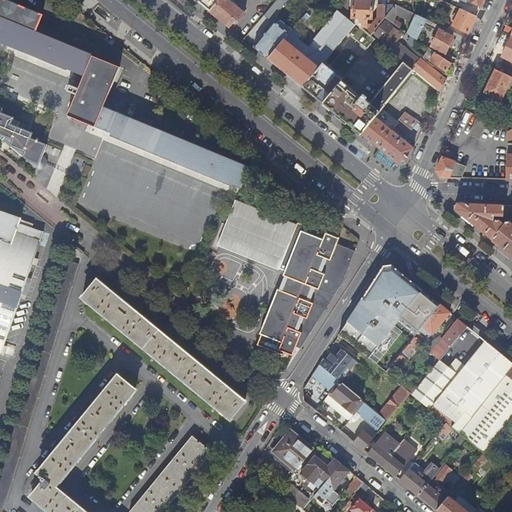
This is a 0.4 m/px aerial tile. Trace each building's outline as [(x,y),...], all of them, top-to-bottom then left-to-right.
[(233,184),(242,187),(249,169),(230,162),(233,154),(141,117),(139,124),(103,109),(119,68),(55,41),(58,35),(39,27),(43,17),(2,0),(0,0),(0,42),(68,70),(68,69),(83,75),(68,115),(112,135),(111,136),(233,185),(233,184)] [(196,0),(211,12),(220,0),(196,0)] [(232,3),(227,0),(220,0),(211,12),(230,27),(235,20),(238,22),(245,13),(236,7),(238,4),(234,1),(232,3)] [(278,0),(265,15),(271,21),(288,0),(278,0)] [(340,0),(340,9),(349,9),(349,0),(340,0)] [(454,0),(439,0),(447,4),(462,10),(465,4),(457,0),(456,0),(456,1),(454,0)] [(363,23),(362,29),(371,36),(386,18),(386,5),(378,5),(378,17),(373,24),(368,24),(369,19),(373,19),(373,2),(354,1),(353,18),(360,19),(359,23),(363,23)] [(413,22),(407,33),(410,35),(417,40),(427,20),(413,13),(396,5),(386,18),(399,28),(401,25),(400,23),(395,20),(397,15),(413,22)] [(477,17),(462,10),(453,27),(469,34),(477,17)] [(354,24),(338,11),(315,40),(331,53),(354,24)] [(438,25),(441,27),(448,30),(450,24),(448,22),(438,17),(438,25)] [(389,51),(404,63),(412,70),(440,93),(446,81),(434,69),(433,71),(418,59),(417,60),(396,42),(393,45),(385,38),(394,28),(386,21),(375,35),(383,41),(382,43),(390,49),(389,51)] [(290,33),(276,22),(264,36),(259,42),(254,47),(269,59),(285,40),(290,33)] [(463,45),(466,39),(448,30),(441,27),(433,43),(434,47),(445,54),(452,40),(463,45)] [(264,36),(261,33),(256,40),(259,42),(264,36)] [(320,68),(285,40),(269,59),(304,88),(320,68)] [(446,72),(451,64),(436,53),(430,61),(446,72)] [(324,104),(361,135),(384,106),(412,70),(404,63),(370,105),(365,101),(367,99),(363,96),(362,98),(342,83),(344,81),(343,80),(324,104)] [(304,88),(324,104),(343,80),(323,64),(320,68),(304,88)] [(511,77),(496,70),(486,92),(502,100),(511,78),(511,77)] [(402,121),(384,106),(361,135),(379,149),(380,150),(396,163),(399,166),(407,164),(414,149),(404,141),(414,129),(417,132),(419,129),(416,126),(420,121),(409,112),(402,121)] [(3,109),(0,107),(0,137),(38,169),(43,168),(46,166),(46,162),(45,159),(42,157),(46,146),(31,138),(33,134),(18,127),(20,123),(14,121),(15,118),(2,113),(3,109)] [(481,139),(489,122),(478,117),(470,135),(481,139)] [(511,124),(502,120),(498,127),(509,132),(511,130),(511,124)] [(399,166),(380,150),(376,156),(379,159),(390,168),(393,170),(395,170),(399,166)] [(453,154),(446,151),(437,171),(440,177),(463,178),(467,167),(455,162),(450,160),(453,154)] [(456,160),(455,162),(467,167),(469,162),(461,158),(456,160)] [(511,223),(510,222),(507,222),(505,224),(500,220),(497,220),(496,222),(495,221),(495,216),(511,217),(511,205),(458,203),(456,210),(511,255),(511,223)] [(321,291),(323,286),(335,291),(344,269),(349,271),(356,253),(337,246),(339,241),(313,231),(312,233),(235,204),(219,246),(221,247),(281,270),(279,275),(321,291)] [(20,219),(0,211),(0,357),(43,232),(19,224),(20,219)] [(66,261),(0,473),(0,511),(3,511),(79,265),(66,261)] [(440,305),(391,265),(384,266),(339,336),(369,360),(399,323),(415,336),(440,305)] [(172,342),(98,281),(84,298),(231,420),(245,402),(172,342)] [(450,313),(440,305),(415,336),(415,337),(390,368),(395,372),(397,373),(423,342),(420,340),(425,334),(426,335),(429,331),(433,334),(450,313)] [(431,353),(440,360),(467,327),(458,319),(431,353)] [(453,428),(461,435),(465,438),(484,453),(511,418),(511,363),(485,341),(482,344),(481,346),(464,367),(430,409),(441,418),(447,423),(453,428)] [(353,358),(342,349),(337,356),(333,352),(326,361),(323,360),(320,365),(338,380),(344,372),(343,371),(353,358)] [(340,381),(357,360),(353,358),(343,371),(344,372),(338,380),(340,381)] [(440,360),(412,394),(429,408),(430,409),(464,367),(456,360),(453,360),(448,367),(440,360)] [(360,398),(340,381),(338,380),(320,365),(313,376),(332,392),(345,403),(343,406),(354,415),(356,412),(379,431),(387,421),(380,414),(360,398)] [(390,368),(385,373),(391,377),(395,372),(390,368)] [(85,511),(56,487),(136,390),(119,376),(37,473),(43,478),(41,481),(42,482),(31,496),(49,511),(85,511)] [(387,421),(410,393),(402,386),(380,414),(387,421)] [(350,420),(354,415),(343,406),(345,403),(332,392),(325,399),(350,420)] [(437,435),(447,423),(441,418),(430,431),(437,436),(437,435)] [(453,428),(447,423),(437,435),(444,440),(453,428)] [(273,452),(297,471),(314,450),(291,431),(273,452)] [(363,432),(354,442),(364,450),(373,440),(363,432)] [(385,433),(368,454),(383,466),(400,445),(385,433)] [(460,445),(465,438),(461,435),(455,442),(460,445)] [(166,511),(213,454),(194,438),(132,511),(166,511)] [(400,445),(383,466),(396,477),(417,451),(404,440),(400,445)] [(487,456),(484,453),(478,460),(482,463),(487,456)] [(320,490),(341,464),(335,458),(328,466),(315,456),(301,474),(320,490)] [(326,502),(350,471),(341,464),(320,490),(317,494),(326,502)] [(410,470),(401,481),(419,495),(428,485),(439,471),(432,464),(425,473),(427,475),(425,477),(420,473),(417,476),(410,470)] [(434,480),(440,485),(444,480),(452,471),(446,466),(434,480)] [(452,471),(444,480),(453,486),(460,477),(452,471)] [(471,476),(467,473),(455,489),(459,492),(471,476)] [(356,494),(365,483),(358,478),(349,489),(356,494)] [(289,482),(281,492),(303,510),(311,501),(289,482)] [(435,490),(428,485),(419,495),(437,511),(446,500),(439,494),(441,491),(437,488),(435,490)] [(464,510),(448,497),(446,500),(437,511),(438,511),(470,511),(466,508),(464,510)] [(351,511),(353,511),(375,511),(360,499),(351,511)] [(353,503),(350,501),(342,511),(343,511),(344,511),(348,508),(349,508),(353,503)]
